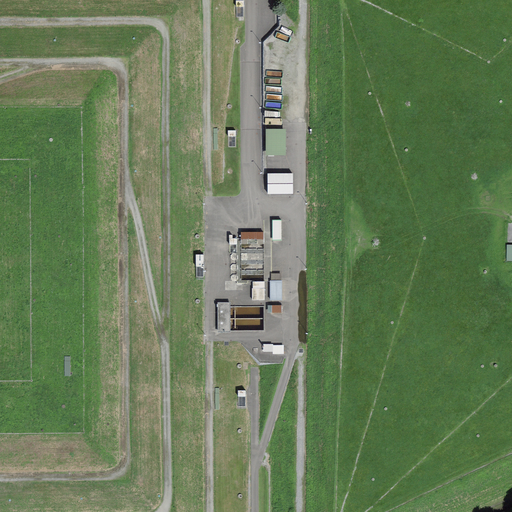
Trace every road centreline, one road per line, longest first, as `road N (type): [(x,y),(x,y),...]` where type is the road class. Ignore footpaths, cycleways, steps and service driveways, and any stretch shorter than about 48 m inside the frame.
road 1 (track): [(0,22),(146,21),(165,37),(162,511)]
road 2 (track): [(0,62),(102,61),(122,77),(126,457),(117,473)]
road 3 (track): [(208,207),(296,206),(297,336),(254,470)]
road 4 (track): [(205,0),(208,207)]
road 5 (track): [(296,206),(303,0)]
road 6 (track): [(252,0),(253,206)]
road 7 (track): [(209,336),(209,511)]
road 8 (track): [(124,187),(167,338)]
road 9 (track): [(253,370),(255,511)]
road 10 (track): [(208,207),(209,336)]
